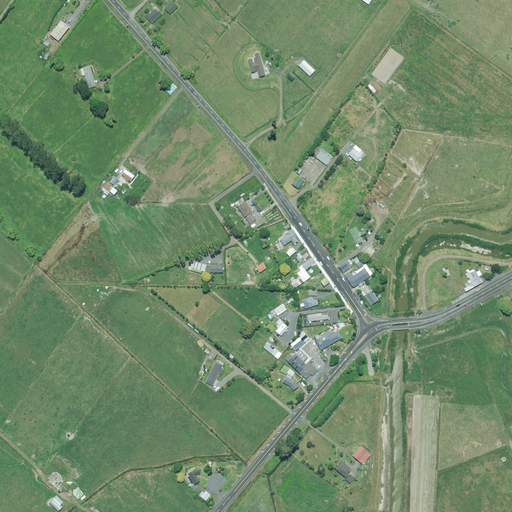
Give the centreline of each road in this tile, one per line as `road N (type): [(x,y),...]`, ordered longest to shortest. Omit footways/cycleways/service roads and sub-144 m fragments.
road 1 (secondary): [(111,0),(244,149),(370,328)]
road 2 (primary): [(218,511),(355,347)]
